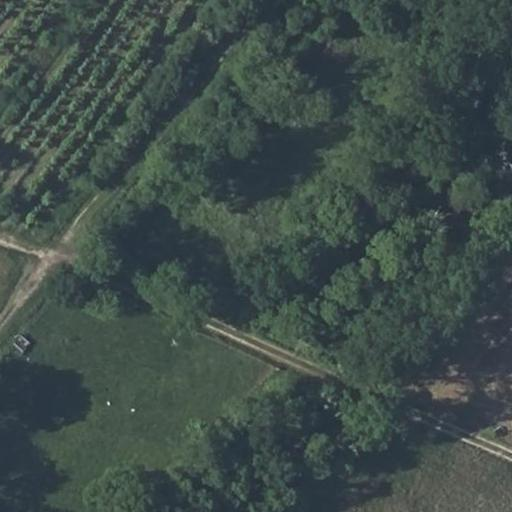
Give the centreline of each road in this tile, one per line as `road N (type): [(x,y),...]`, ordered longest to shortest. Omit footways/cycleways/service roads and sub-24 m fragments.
road 1 (track): [(511,461),(56,262)]
road 2 (track): [(56,262),(264,0)]
